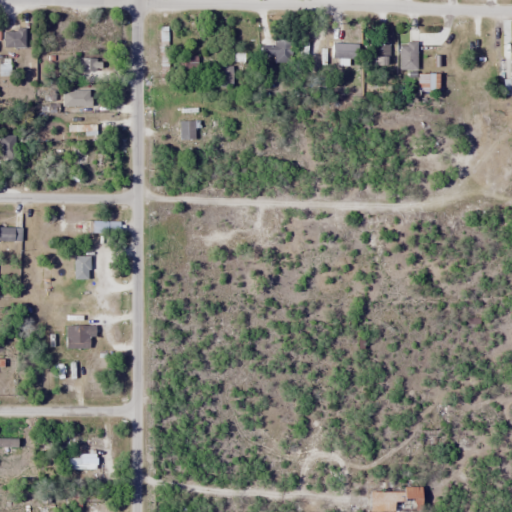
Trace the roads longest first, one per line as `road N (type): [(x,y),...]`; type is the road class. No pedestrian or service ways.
road 1 (residential): [(511,10),(50,0)]
road 2 (residential): [(134,411),(132,0)]
road 3 (residential): [(134,411),(0,411)]
road 4 (residential): [(0,198),(134,198)]
